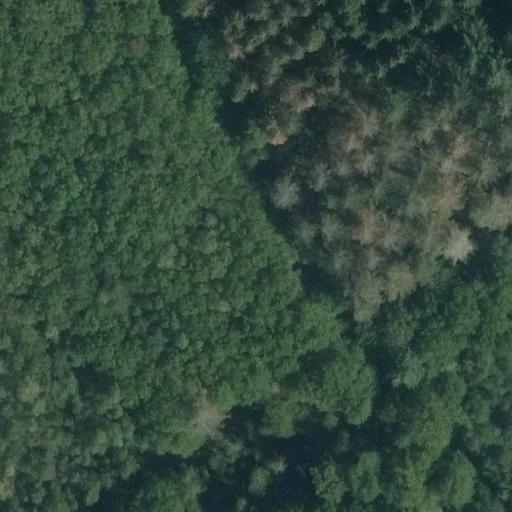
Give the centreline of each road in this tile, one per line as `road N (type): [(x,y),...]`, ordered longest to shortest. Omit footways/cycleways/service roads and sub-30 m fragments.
road 1 (track): [(171,0),(349,316),(511,475)]
road 2 (track): [(511,201),(85,511)]
road 3 (track): [(0,16),(84,22),(140,0)]
